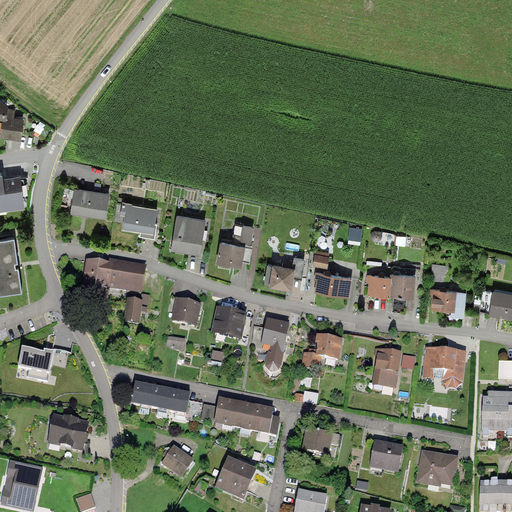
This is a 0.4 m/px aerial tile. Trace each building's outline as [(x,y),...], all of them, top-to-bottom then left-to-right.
[(2,101),(0,101),(0,120),(2,121),(7,122),(9,109),(9,108),(2,101)] [(0,139),(21,142),(24,118),(15,117),(16,110),(9,109),(7,122),(2,121),(0,139)] [(0,211),(27,208),(22,175),(3,178),(3,173),(0,172),(0,211)] [(111,194),(75,189),(71,215),(107,221),(111,194)] [(141,233),(140,237),(154,240),(157,225),(154,225),(156,211),(133,207),(133,205),(122,203),(120,216),(126,217),(123,230),(141,233)] [(206,221),(177,216),(172,251),(200,255),(203,239),(206,240),(207,232),(204,232),(206,221)] [(231,245),(222,243),(218,266),(240,270),(242,263),(249,264),(253,246),(252,246),(255,227),(235,223),(231,245)] [(364,229),(351,226),(349,238),(362,240),(364,229)] [(15,238),(0,240),(0,295),(23,292),(19,267),(14,267),(14,262),(18,262),(15,238)] [(330,254),(316,252),(313,267),(328,270),(330,254)] [(292,270),(268,265),(264,286),(271,287),(270,288),(291,292),(294,278),(302,280),(306,261),(294,259),(292,270)] [(149,271),(87,262),(80,307),(106,311),(110,290),(145,295),(149,271)] [(451,265),(433,262),(431,281),(449,283),(451,265)] [(391,277),(366,272),(364,284),(369,285),(368,293),(388,297),(391,277)] [(413,301),(417,276),(392,272),(391,277),(388,297),(413,301)] [(353,279),(315,273),(314,281),(318,282),(316,295),(349,301),(353,279)] [(467,292),(432,286),(431,295),(434,295),(432,309),(452,312),(452,316),(464,317),(467,292)] [(493,291),(483,289),(479,313),(489,315),(493,291)] [(511,294),(495,291),(491,315),(511,318),(511,294)] [(202,302),(172,296),(169,310),(174,311),(173,320),(197,325),(202,302)] [(411,308),(412,302),(391,299),(389,309),(401,311),(402,307),(411,308)] [(144,304),(129,301),(126,321),(140,323),(144,304)] [(247,312),(218,305),(212,332),(241,339),(241,337),(246,317),(247,312)] [(253,318),(246,317),(241,337),(248,339),(253,318)] [(267,329),(256,327),(252,348),(268,352),(266,361),(267,367),(271,372),(277,372),(282,368),(285,361),(291,326),(269,321),(267,329)] [(185,339),(169,336),(167,347),(183,350),(185,339)] [(304,355),(302,370),(320,373),(322,361),(341,363),(342,354),(354,356),(357,338),(345,336),(344,342),(316,337),(314,346),(318,346),(316,357),(304,355)] [(365,358),(368,340),(357,338),(354,356),(365,358)] [(22,348),(18,367),(29,369),(27,378),(47,382),(53,352),(44,350),(43,353),(33,350),(22,348)] [(469,354),(427,349),(423,379),(433,380),(434,372),(445,373),(444,383),(449,390),(458,392),(465,385),(469,354)] [(224,352),(214,350),(212,361),(222,363),(224,352)] [(404,355),(377,350),(375,360),(378,360),(373,386),(385,388),(384,392),(397,394),(404,355)] [(511,365),(501,365),(500,379),(511,379),(511,365)] [(131,402),(143,405),(142,408),(149,410),(150,405),(154,384),(136,380),(131,402)] [(169,409),(173,388),(154,384),(150,405),(160,407),(159,412),(168,414),(169,409)] [(188,401),(190,391),(173,388),(169,409),(179,411),(179,415),(185,416),(188,401)] [(220,396),(217,407),(214,422),(223,424),(222,429),(232,431),(234,426),(239,400),(220,396)] [(234,426),(241,427),(240,433),(250,435),(251,430),(256,403),(239,400),(234,426)] [(492,400),(484,400),(482,433),(499,434),(501,401),(492,400)] [(200,421),(203,403),(188,401),(185,416),(185,418),(200,421)] [(511,401),(509,401),(501,401),(499,434),(511,434),(511,401)] [(269,440),(270,434),(273,416),(274,407),(256,403),(251,430),(259,431),(258,438),(269,440)] [(217,407),(205,404),(202,420),(214,422),(217,407)] [(65,415),(65,419),(55,418),(50,445),(90,453),(93,439),(89,438),(92,424),(81,421),(81,419),(65,415)] [(281,417),(273,416),(270,434),(278,435),(281,417)] [(341,439),(307,432),(303,453),(330,458),(332,448),(339,450),(341,439)] [(405,449),(377,443),(372,469),(400,474),(405,449)] [(166,450),(163,455),(166,457),(161,464),(182,478),(195,459),(173,445),(169,452),(166,450)] [(461,460),(424,453),(418,483),(429,485),(428,491),(440,493),(442,486),(456,488),(461,460)] [(256,468),(229,456),(215,486),(243,499),(256,468)] [(36,511),(45,470),(12,463),(3,507),(27,511),(36,511)] [(511,511),(511,485),(505,485),(482,484),(480,511),(511,511)] [(91,493),(77,498),(82,511),(95,507),(91,493)] [(299,493),(295,511),(326,511),(329,498),(299,493)]
